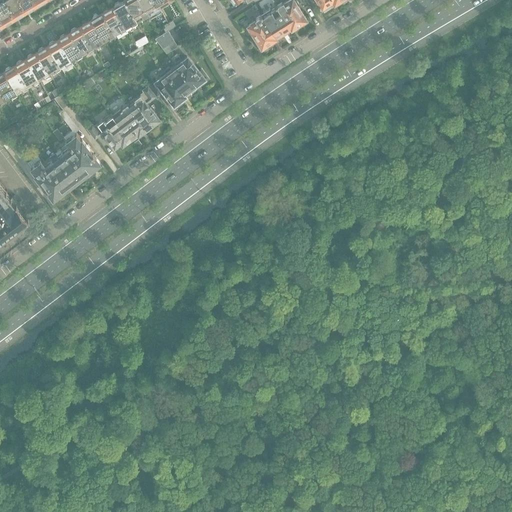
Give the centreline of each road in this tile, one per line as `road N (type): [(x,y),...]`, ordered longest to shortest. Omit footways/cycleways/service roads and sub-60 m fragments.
road 1 (primary): [(0,334),(277,124),(470,0)]
road 2 (primary): [(432,0),(262,108),(0,307)]
road 3 (unknown): [(511,296),(294,452),(225,511)]
road 4 (residential): [(252,84),(0,274)]
road 5 (residential): [(381,0),(252,84)]
